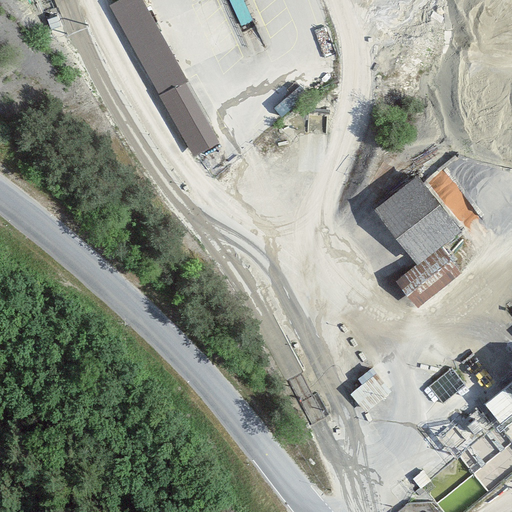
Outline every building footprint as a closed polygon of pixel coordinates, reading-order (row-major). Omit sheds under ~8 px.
[(113,0),(191,152),(220,138),(149,0),(113,0)] [(378,204),(419,259),(398,275),(419,303),(466,268),(447,243),(467,228),(424,170),(378,204)] [(511,380),(490,401),(507,419),(511,414),(511,380)] [(511,442),(474,464),(485,484),(511,468),(511,442)] [(449,509),(484,484),(474,470),(439,496),(449,509)]
